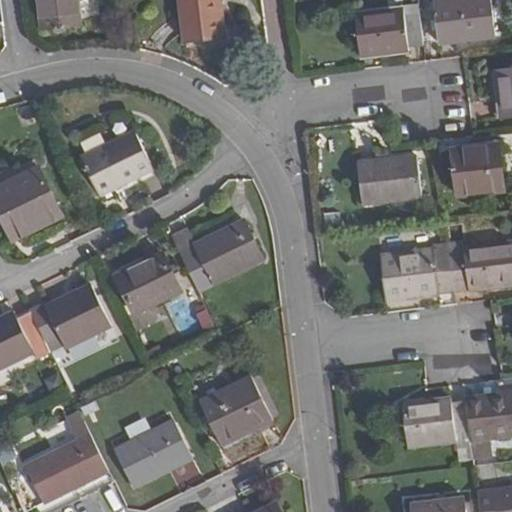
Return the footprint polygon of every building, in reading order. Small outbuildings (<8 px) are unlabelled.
[(79,0),(40,0),(44,31),(82,25),(79,0)] [(182,0),(187,41),(226,37),(222,0),(182,0)] [(497,37),(491,0),(462,0),(435,3),(441,44),(497,37)] [(410,52),(410,48),(425,46),(421,19),(407,21),(405,9),(356,16),(361,58),(410,52)] [(133,40),(135,19),(127,19),(126,40),(133,40)] [(511,68),(497,70),(502,118),(511,116),(511,68)] [(155,170),(137,132),(83,158),(84,159),(102,196),(155,170)] [(507,189),(502,145),(452,151),(458,195),(507,189)] [(364,204),(422,198),(418,157),(359,165),(364,204)] [(102,196),(84,159),(72,165),(90,201),(102,196)] [(13,170),(11,168),(0,173),(0,183),(2,187),(40,168),(36,160),(13,170)] [(0,209),(15,241),(64,217),(40,168),(2,187),(0,187),(0,209)] [(264,260),(245,221),(197,244),(198,245),(181,254),(200,293),(215,286),(214,284),(264,260)] [(197,244),(189,228),(173,237),(176,243),(181,254),(198,245),(197,244)] [(464,241),(449,242),(456,293),(470,291),(511,285),(511,241),(466,247),(464,241)] [(442,293),(442,295),(456,293),(449,242),(434,244),(435,251),(383,257),(388,300),(442,293)] [(182,292),(163,255),(118,276),(137,315),(182,292)] [(46,304),(33,311),(49,344),(53,352),(54,355),(67,349),(113,327),(92,285),(47,306),(46,304)] [(184,296),(166,304),(178,331),(196,323),(184,296)] [(16,311),(0,318),(0,370),(36,354),(39,359),(53,352),(49,344),(33,311),(19,317),(16,311)] [(274,421),(253,376),(202,402),(223,446),(274,421)] [(511,392),(468,397),(468,401),(472,434),(473,442),(492,439),(511,436),(511,392)] [(452,400),(406,406),(407,424),(409,439),(410,447),(458,441),(461,461),(475,460),(473,442),(472,434),(468,401),(453,403),(452,400)] [(96,404),(82,411),(85,417),(100,410),(96,404)] [(194,459),(176,421),(116,450),(135,488),(194,459)] [(28,467),(46,503),(111,472),(87,422),(73,429),(78,441),(28,467)] [(64,422),(44,432),(51,447),(72,437),(64,422)] [(407,424),(398,426),(400,441),(409,439),(407,424)] [(492,439),(473,442),(475,460),(494,458),(492,439)] [(15,456),(0,462),(6,474),(20,466),(15,456)] [(494,489),(478,490),(480,511),(511,511),(511,488),(495,490),(494,489)] [(465,511),(464,499),(415,505),(416,511),(465,511)]
